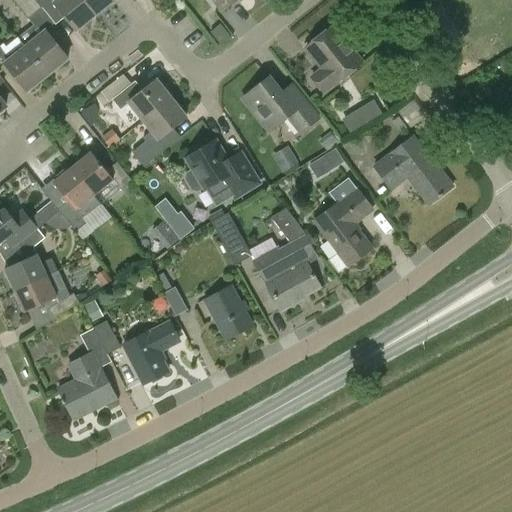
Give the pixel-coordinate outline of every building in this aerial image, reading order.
[(13,0),(28,19),(41,8),(36,2),(34,0),(13,0)] [(38,0),(36,2),(41,8),(54,24),(55,25),(64,18),(75,32),(95,15),(82,0),(38,0)] [(82,0),(95,15),(114,0),(82,0)] [(209,0),(220,14),(238,0),(209,0)] [(35,34),(22,44),(47,75),(67,59),(45,31),(38,22),(33,26),(30,28),(35,34)] [(220,25),(210,33),(218,43),(219,44),(229,36),(228,35),(220,25)] [(303,50),(319,69),(310,77),(323,94),(362,63),(333,27),(303,50)] [(47,75),(17,38),(6,48),(3,45),(0,47),(0,80),(2,83),(4,82),(0,77),(0,58),(4,64),(26,92),(47,75)] [(241,99),(268,133),(287,118),(300,134),(318,119),(291,85),(281,93),(268,78),(241,99)] [(155,80),(137,95),(131,85),(111,100),(120,111),(128,104),(142,122),(171,99),(155,80)] [(382,114),(373,97),(356,106),(366,123),(382,114)] [(142,122),(151,132),(143,139),(145,143),(132,153),(143,167),(179,139),(172,129),(186,118),(171,99),(142,122)] [(452,187),(436,165),(434,167),(412,138),(373,167),(390,190),(407,178),(428,206),(452,187)] [(186,159),(192,170),(186,174),(185,180),(191,191),(197,192),(204,189),(205,190),(206,189),(212,199),(228,190),(235,200),(259,185),(240,153),(227,161),(215,142),(186,159)] [(272,156),(283,172),(297,163),(286,146),(272,156)] [(334,146),(328,151),(337,165),(343,161),(334,146)] [(117,163),(106,171),(91,153),(72,168),(94,195),(112,180),(120,190),(131,181),(117,163)] [(94,195),(72,168),(53,183),(68,202),(58,210),(76,233),(87,224),(83,220),(101,205),(93,196),(94,195)] [(328,194),(336,204),(314,222),(348,267),(371,249),(353,225),(372,211),(358,192),(357,192),(348,179),(328,194)] [(51,203),(30,220),(23,210),(12,219),(5,209),(0,213),(0,255),(1,257),(59,212),(51,203)] [(211,223),(235,266),(252,257),(228,213),(224,215),(221,210),(208,217),(212,223),(211,223)] [(59,212),(1,257),(8,268),(4,269),(14,291),(57,271),(52,259),(40,264),(36,255),(32,248),(44,239),(37,230),(59,212)] [(167,223),(168,225),(181,240),(186,236),(187,235),(194,230),(192,228),(182,214),(181,213),(180,212),(177,215),(167,223)] [(299,299),(320,288),(306,264),(266,286),(280,312),(300,301),(299,299)] [(57,271),(14,291),(24,313),(28,312),(36,331),(79,304),(74,294),(69,297),(57,271)] [(225,342),(253,327),(231,286),(203,301),(225,342)] [(186,311),(175,288),(163,294),(175,317),(186,311)] [(93,329),(107,355),(120,348),(106,322),(105,322),(103,318),(91,325),(93,329)] [(179,342),(169,323),(148,333),(148,332),(123,345),(143,385),(168,373),(158,353),(179,342)] [(85,345),(88,351),(101,344),(93,329),(80,336),(85,345)] [(75,381),(57,390),(73,421),(116,400),(100,368),(92,352),(90,354),(67,365),(75,381)]
